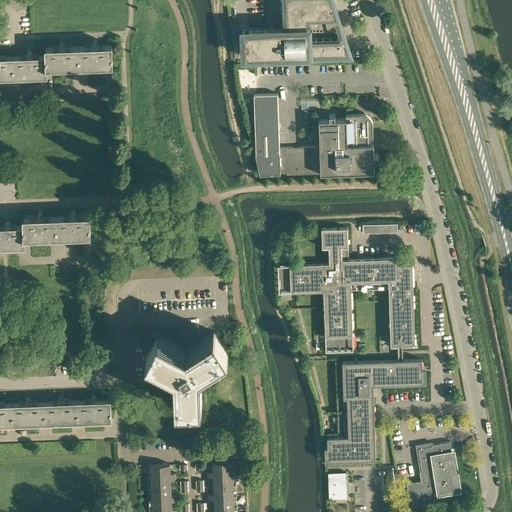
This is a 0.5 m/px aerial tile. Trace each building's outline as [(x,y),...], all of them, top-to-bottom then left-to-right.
[(284,0),(286,29),(247,30),(243,35),(243,53),(248,57),(345,54),(348,49),(344,38),(309,39),(309,35),(309,32),(312,29),(323,29),(323,18),(333,18),(337,14),(331,0),(284,0)] [(113,65),(112,45),(79,46),(80,67),(113,65)] [(47,68),(80,67),(79,46),(45,47),(46,55),(47,68)] [(47,68),(46,55),(13,56),(14,77),(47,75),(47,68)] [(0,77),(14,77),(13,56),(0,56),(0,77)] [(277,93),(253,94),(255,154),(260,175),(280,174),(280,172),(287,171),(287,174),(374,171),(373,160),(378,160),(378,154),(373,155),(373,143),(370,143),(370,137),(373,137),(372,123),(372,121),(372,120),(371,118),(370,117),(369,116),(368,115),(367,114),(365,113),(364,113),(362,113),(345,113),(345,118),(335,119),(335,114),(329,114),(329,116),(327,116),(327,119),(318,119),(319,146),(279,147),(277,93)] [(90,235),(89,215),(75,216),(70,216),(56,216),(57,236),(90,235)] [(24,238),(57,236),(56,216),(43,217),(37,217),(23,218),(23,225),(24,238)] [(5,226),(0,226),(0,246),(24,246),(24,238),(23,225),(10,226),(5,226)] [(388,287),(390,347),(411,347),(411,344),(414,344),(412,264),(398,265),(398,257),(340,259),(340,246),(346,246),(346,227),(320,228),(321,247),(327,246),(328,263),(276,264),(277,292),(322,291),(324,351),(352,351),(350,288),(388,287)] [(130,279),(136,278),(136,265),(125,267),(130,279)] [(124,282),(130,279),(125,267),(116,272),(124,282)] [(120,287),(124,282),(116,272),(110,279),(120,287)] [(118,292),(120,287),(110,279),(106,288),(118,292)] [(117,298),(118,292),(106,288),(104,299),(117,298)] [(160,334),(151,347),(149,357),(177,370),(178,403),(203,402),(202,370),(229,354),(216,333),(201,343),(199,340),(189,349),(160,334)] [(421,360),(412,360),(411,347),(390,347),(390,361),(341,362),(343,399),(346,398),(348,437),(326,438),(327,448),(324,448),(324,462),(374,460),(372,385),(425,383),(424,370),(421,370),(421,360)] [(111,419),(110,399),(77,400),(78,420),(111,419)] [(45,421),(78,420),(77,400),(44,401),(45,421)] [(11,403),(12,423),(45,421),(44,401),(11,403)] [(11,403),(0,403),(0,423),(12,423),(11,403)] [(440,491),(456,488),(450,452),(448,441),(430,444),(430,446),(416,448),(420,470),(418,471),(419,480),(405,482),(409,506),(441,495),(440,491)] [(208,472),(208,474),(208,477),(213,477),(213,494),(208,494),(209,500),(213,500),(213,511),(236,511),(235,462),(212,462),(213,472),(208,472)] [(147,465),(147,477),(148,511),(171,511),(171,501),(176,501),(176,496),(171,496),(170,479),(176,478),(175,473),(170,473),(170,464),(147,465)] [(328,472),(329,498),(347,498),(346,472),(328,472)]
